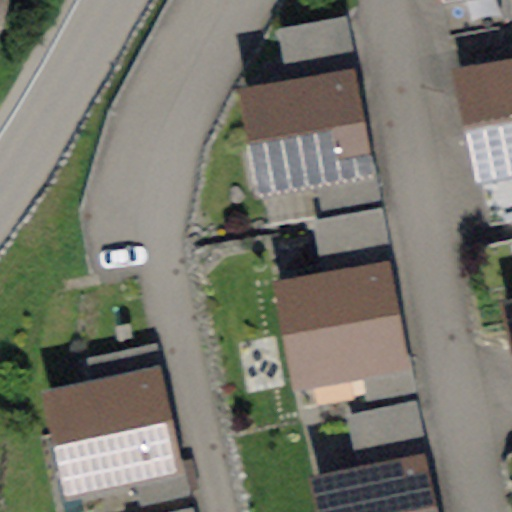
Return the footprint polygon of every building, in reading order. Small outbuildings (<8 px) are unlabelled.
[(511,167),(511,75),(472,85),(490,172),(511,167)] [(259,102),(274,186),(358,171),(342,86),(259,102)] [(317,223),(329,275),(399,259),(388,207),(317,223)] [(309,379),(393,363),(377,279),(293,295),(309,379)] [(64,404),(81,486),(165,468),(147,386),(64,404)] [(437,453),(425,400),(353,417),(365,469),(437,453)] [(334,511),(421,511),(413,471),(329,490),(334,511)]
